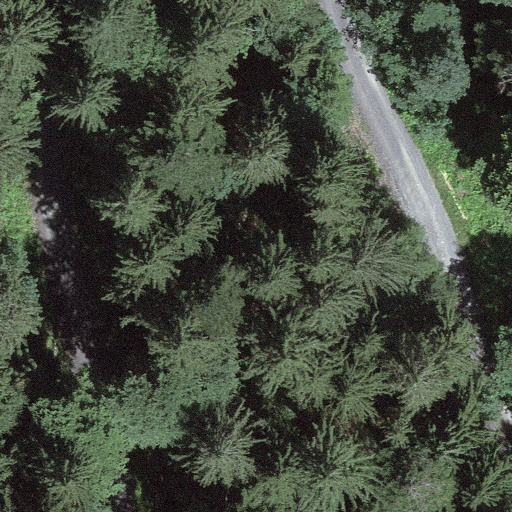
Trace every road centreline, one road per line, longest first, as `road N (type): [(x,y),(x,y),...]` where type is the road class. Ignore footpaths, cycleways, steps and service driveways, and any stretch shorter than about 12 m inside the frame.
road 1 (track): [(52,0),(43,182),(72,316),(111,412),(124,511)]
road 2 (track): [(511,433),(461,287),(330,0)]
